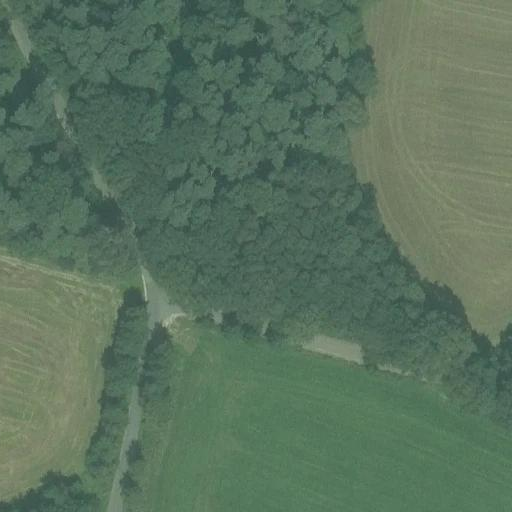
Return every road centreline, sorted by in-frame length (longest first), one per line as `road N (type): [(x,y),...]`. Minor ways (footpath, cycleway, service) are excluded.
road 1 (residential): [(153,301),(126,218),(10,0)]
road 2 (residential): [(153,301),(116,511)]
